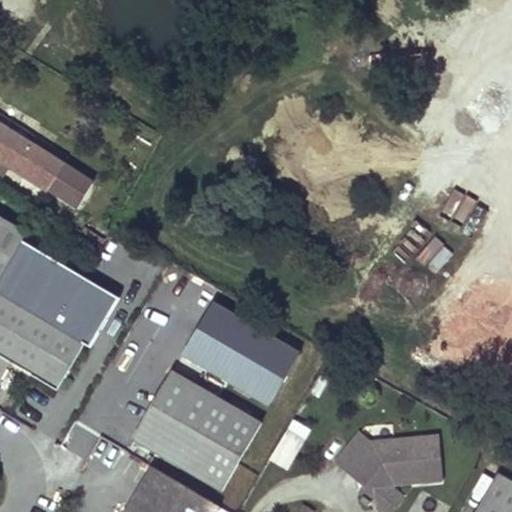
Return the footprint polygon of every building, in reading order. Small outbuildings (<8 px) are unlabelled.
[(0,121),(68,165),(71,159),(0,113),(0,121)] [(0,155),(13,165),(81,208),(96,184),(68,165),(0,121),(0,155)] [(0,180),(2,182),(13,165),(0,155),(0,180)] [(28,233),(0,216),(0,281),(24,241),(28,233)] [(90,219),(82,231),(104,245),(111,232),(90,219)] [(0,281),(0,352),(57,386),(83,342),(91,347),(99,332),(108,317),(120,298),(112,294),(24,241),(0,281)] [(263,421),(177,368),(162,394),(137,437),(225,489),(263,421)] [(287,427),(270,460),(289,469),(305,436),(287,427)] [(357,433),(334,461),(356,478),(361,476),(364,480),(357,489),(363,495),(370,500),(375,503),(389,484),(442,479),(439,435),(369,441),(357,433)] [(212,511),(218,502),(154,464),(126,511),(212,511)] [(511,511),(511,480),(498,473),(477,511),(511,511)] [(387,511),(400,494),(389,484),(375,503),(385,511),(387,511)] [(312,511),(321,496),(311,490),(298,511),(312,511)] [(409,511),(443,511),(447,505),(421,491),(409,511)]
